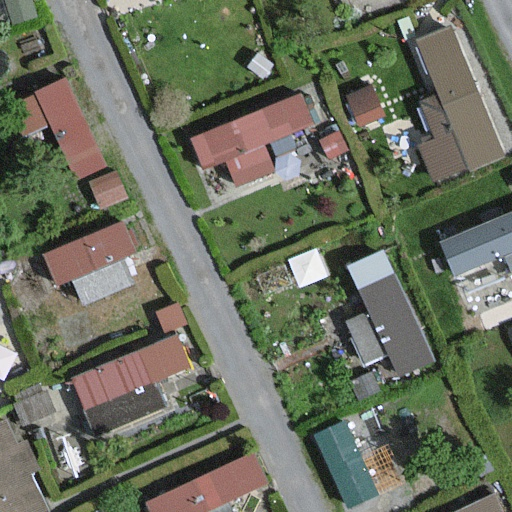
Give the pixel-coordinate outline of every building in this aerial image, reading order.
[(436,87),(412,98),(442,173),(508,146),(454,15),(413,31),(436,87)] [(71,66),(16,92),(30,122),(52,112),(79,168),(112,152),(71,66)] [(191,126),(204,158),(226,149),(236,173),(328,137),(306,81),(191,126)] [(511,199),(440,230),(457,270),(511,246),(511,199)] [(54,239),(78,298),(147,270),(123,211),(54,239)] [(401,366),(434,355),(393,238),(347,254),(364,303),(347,309),(363,355),(393,344),(401,366)] [(160,375),(197,358),(180,320),(73,367),(99,425),(169,394),(160,375)] [(0,511),(45,511),(55,509),(17,407),(0,413),(0,511)] [(350,414),(315,429),(345,496),(379,481),(350,414)] [(157,511),(231,511),(224,495),(271,473),(255,440),(147,491),(157,511)] [(511,511),(511,503),(502,481),(430,511),(511,511)]
